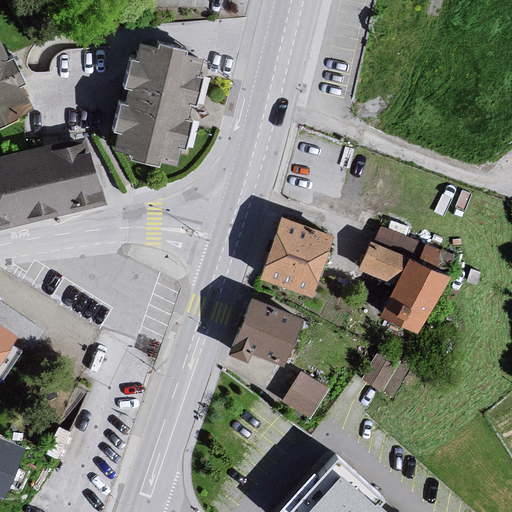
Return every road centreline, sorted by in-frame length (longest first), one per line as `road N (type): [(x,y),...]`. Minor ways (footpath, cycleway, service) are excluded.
road 1 (primary): [(232,241),(140,507)]
road 2 (primary): [(297,0),(232,241)]
road 3 (residential): [(0,244),(127,226),(232,241)]
